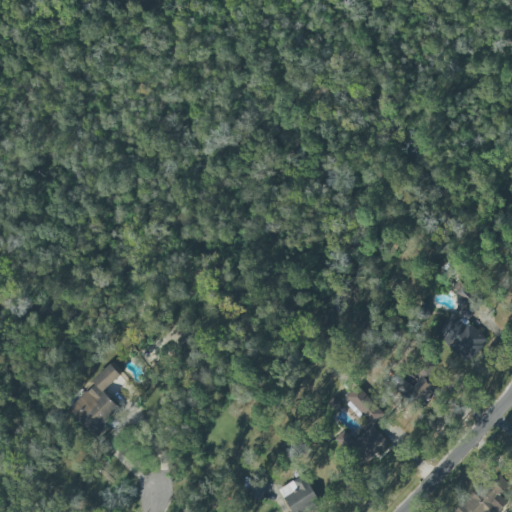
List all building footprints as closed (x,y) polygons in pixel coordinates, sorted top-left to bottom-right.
[(437,337),(466,364),(488,340),(466,321),(479,307),(464,293),(449,310),(456,316),(437,337)] [(396,390),(414,407),(433,387),(424,379),(436,365),(427,357),(396,390)] [(103,391),(120,376),(111,364),(90,381),(94,386),(68,407),(95,440),(109,428),(103,421),(118,409),(103,391)] [(372,423),(383,412),(355,386),(344,398),(372,423)] [(388,442),(371,425),(354,441),(344,431),(338,437),(364,464),(388,442)] [(490,511),(493,509),(495,511),(498,511),(507,503),(499,495),(510,485),(495,471),(454,511),(490,511)] [(292,511),(301,511),(319,501),(302,475),(278,489),(292,511)]
